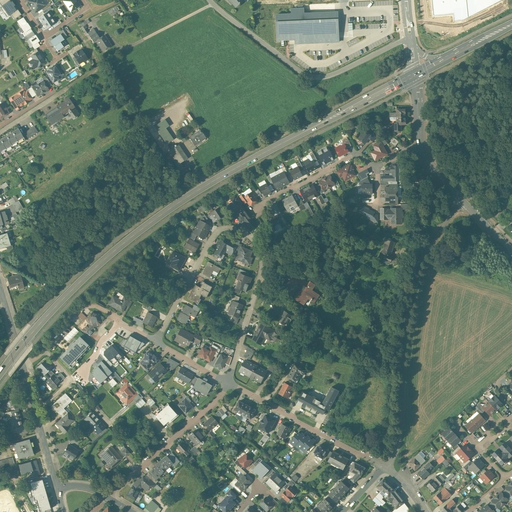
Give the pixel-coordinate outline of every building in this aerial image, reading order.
[(17,10),(10,0),(1,6),(8,16),(17,10)] [(42,0),(41,0),(31,7),(35,13),(40,10),(42,8),(46,5),(42,0)] [(80,6),(76,0),(65,0),(69,6),(67,7),(68,8),(71,12),(80,6)] [(244,0),(229,0),(230,2),(235,8),(245,1),(244,0)] [(429,0),(432,19),(453,17),(453,24),(461,23),(505,0),(504,0),(429,0)] [(116,7),(108,11),(111,16),(118,12),(116,7)] [(291,13),(274,14),(275,20),(275,39),(289,39),(293,38),(294,43),(339,41),(339,35),(338,11),(303,12),(303,8),(291,8),(291,13)] [(44,14),(38,18),(42,24),(50,19),(51,18),(47,12),(44,14)] [(51,18),(50,19),(42,24),(46,30),(52,26),(55,24),(51,18)] [(88,19),(79,25),(80,28),(85,25),(89,23),(88,19)] [(30,28),(27,24),(21,28),(23,31),(20,33),(24,37),(32,32),(30,29),(30,28)] [(35,36),(32,32),(24,37),(27,42),(29,40),(33,45),(37,42),(39,41),(35,36)] [(96,33),(89,37),(93,43),(97,41),(100,39),(96,33)] [(57,37),(51,41),(54,46),(57,51),(63,47),(60,42),(63,40),(61,36),(60,35),(57,37)] [(100,39),(97,41),(103,50),(106,47),(107,49),(110,46),(104,36),(100,39)] [(81,50),(78,52),(77,52),(75,53),(75,54),(74,55),(75,56),(79,64),(80,63),(82,62),(83,61),(84,62),(87,59),(82,52),(81,50)] [(35,54),(31,56),(31,57),(34,62),(30,64),(33,69),(44,62),(38,52),(35,54)] [(79,64),(75,56),(72,58),(75,63),(77,66),(79,64),(80,64),(80,63),(79,64)] [(52,68),(52,67),(49,69),(49,70),(46,72),(53,83),(54,82),(57,80),(58,79),(57,77),(60,75),(56,69),(55,67),(52,68)] [(47,78),(42,81),(43,81),(47,88),(52,86),(47,78)] [(47,88),(43,81),(37,84),(43,93),(49,90),(47,88)] [(43,93),(37,84),(32,87),(32,88),(36,95),(37,97),(43,93)] [(36,95),(32,88),(32,87),(27,90),(28,91),(32,98),(36,95)] [(22,92),(18,94),(18,95),(15,96),(17,100),(16,101),(15,99),(11,102),(16,110),(20,107),(24,104),(24,105),(28,102),(28,101),(32,98),(28,91),(25,93),(25,92),(22,93),(22,92)] [(70,99),(61,105),(61,104),(57,106),(57,107),(59,110),(62,115),(63,115),(68,111),(70,112),(69,113),(70,114),(70,113),(74,118),(80,114),(74,107),(75,107),(70,99)] [(3,106),(2,103),(0,104),(0,112),(3,117),(6,116),(6,115),(8,113),(3,106)] [(57,107),(45,115),(51,124),(57,121),(53,115),(59,110),(57,107)] [(59,110),(53,115),(57,121),(64,116),(63,115),(62,115),(59,110)] [(173,140),(161,121),(154,126),(166,144),(173,140)] [(18,129),(12,132),(12,133),(17,141),(23,137),(21,134),(18,129)] [(200,130),(189,138),(194,145),(200,141),(200,142),(206,138),(203,134),(200,130)] [(369,135),(364,131),(362,134),(360,135),(357,138),(365,144),(369,138),(370,139),(373,135),(371,133),(369,135)] [(17,141),(12,133),(6,136),(11,144),(17,141)] [(11,144),(6,136),(0,140),(5,148),(11,145),(11,144)] [(351,146),(347,138),(342,140),(344,145),(345,145),(346,148),(351,146)] [(386,142),(382,138),(377,140),(379,143),(381,142),(383,146),(388,144),(386,142)] [(383,146),(381,142),(379,143),(373,146),(376,152),(372,155),(375,161),(387,154),(383,146)] [(178,145),(167,153),(176,166),(180,163),(187,158),(178,145)] [(344,145),(341,147),(339,146),(335,148),(339,157),(348,152),(346,148),(345,145),(344,145)] [(334,159),(328,147),(317,153),(323,165),(334,159)] [(313,161),(310,163),(308,160),(304,162),(309,172),(317,168),(314,163),(313,161)] [(350,165),(337,172),(340,177),(342,176),(345,181),(355,175),(350,165)] [(298,167),(294,169),(294,170),(291,172),(295,180),(302,176),(300,172),(298,167)] [(367,169),(357,174),(360,181),(367,178),(368,177),(367,174),(369,173),(367,169)] [(283,172),(278,176),(283,186),(285,184),(285,185),(289,183),(286,176),(284,172),(283,172)] [(399,173),(392,173),(392,176),(383,176),(383,181),(399,181),(399,173)] [(278,176),(271,179),(277,189),(281,187),(283,186),(278,176)] [(330,176),(324,179),(329,188),(335,185),(332,178),(330,176)] [(329,188),(324,179),(319,182),(320,184),(324,191),(329,188)] [(267,184),(260,187),(264,196),(271,192),(267,184)] [(313,185),(306,188),(312,198),(318,195),(313,185)] [(367,185),(362,185),(362,194),(372,194),(372,185),(367,185)] [(306,188),(300,191),(306,202),(312,198),(306,188)] [(245,197),(244,198),(247,202),(250,206),(258,200),(256,198),(253,193),(252,192),(245,197)] [(256,226),(235,196),(230,199),(232,202),(227,206),(231,212),(233,211),(237,216),(236,217),(241,224),(244,222),(248,228),(249,227),(251,229),(256,226)] [(289,199),(288,200),(287,198),(282,201),(288,212),(291,211),(291,210),(298,206),(293,196),(289,198),(289,199)] [(375,212),(367,209),(367,208),(366,207),(363,206),(362,206),(360,209),(358,208),(356,212),(371,220),(374,214),(375,212)] [(401,213),(401,209),(391,209),(391,210),(387,210),(387,215),(387,218),(391,218),(391,224),(401,224),(401,218),(403,218),(403,213),(401,213)] [(215,211),(208,215),(210,218),(213,217),(216,221),(224,216),(220,210),(216,212),(215,211)] [(280,217),(274,219),(274,218),(271,219),(272,221),(268,222),(272,230),(276,228),(277,229),(281,227),(280,226),(284,224),(280,217)] [(205,221),(202,218),(199,220),(199,221),(196,227),(206,233),(210,226),(204,223),(205,221)] [(206,233),(196,227),(193,233),(197,235),(203,239),(206,233)] [(0,242),(9,240),(7,233),(0,235),(0,242)] [(191,240),(189,239),(184,247),(194,253),(199,245),(193,242),(193,241),(191,240)] [(11,246),(9,240),(0,242),(0,249),(3,248),(4,248),(11,246)] [(217,248),(225,252),(226,251),(230,253),(229,255),(230,255),(234,249),(236,250),(239,244),(240,241),(235,240),(233,245),(230,243),(229,245),(221,241),(220,241),(221,241),(217,248)] [(386,240),(381,253),(380,253),(377,259),(390,263),(390,262),(392,258),(392,257),(390,256),(394,243),(386,240)] [(241,247),(240,247),(237,255),(235,259),(250,265),(252,258),(250,257),(252,251),(241,247)] [(225,252),(217,248),(213,254),(222,258),(225,252)] [(185,259),(173,252),(169,259),(173,261),(170,266),(178,271),(185,259)] [(221,269),(208,262),(202,274),(206,276),(209,278),(210,278),(214,280),(221,269)] [(309,283),(293,273),(289,280),(298,285),(298,284),(301,286),(294,298),(304,305),(308,298),(314,303),(319,295),(312,290),(315,285),(310,281),(309,283)] [(248,277),(240,274),(237,280),(240,281),(237,288),(246,292),(251,278),(248,277)] [(14,277),(7,278),(9,288),(12,287),(12,285),(16,284),(17,286),(18,286),(18,289),(24,287),(22,281),(21,278),(15,279),(14,277)] [(200,288),(196,286),(189,299),(199,304),(203,296),(206,297),(212,287),(211,287),(203,283),(200,288)] [(124,297),(121,295),(118,300),(113,297),(109,304),(115,308),(115,307),(118,309),(117,309),(122,312),(125,306),(128,300),(129,300),(124,297)] [(242,305),(232,301),(228,314),(238,318),(242,305)] [(193,310),(186,306),(183,311),(184,311),(182,314),(181,313),(177,320),(185,324),(190,315),(195,317),(198,313),(192,310),(193,310)] [(283,313),(278,321),(284,325),(286,322),(288,324),(292,320),(290,318),(291,316),(284,311),(283,312),(283,313)] [(157,317),(148,312),(142,321),(142,322),(143,323),(151,327),(157,317)] [(78,316),(83,321),(87,318),(81,313),(78,316)] [(98,315),(92,313),(91,313),(88,316),(87,318),(83,321),(78,327),(82,331),(83,330),(87,333),(89,335),(91,333),(89,331),(92,328),(91,326),(95,327),(98,324),(100,322),(100,321),(104,317),(98,314),(98,315)] [(266,318),(260,314),(257,319),(263,322),(266,318)] [(142,321),(135,317),(132,322),(138,326),(142,324),(143,323),(142,322),(142,321)] [(268,328),(260,324),(255,334),(260,336),(257,342),(260,344),(265,334),(267,336),(273,338),(274,341),(279,338),(279,339),(279,338),(277,333),(276,333),(272,331),(273,331),(268,328)] [(64,338),(68,342),(78,332),(74,327),(64,338)] [(193,336),(180,329),(180,330),(181,330),(179,334),(178,333),(175,340),(188,347),(193,336)] [(202,337),(196,334),(193,340),(193,341),(194,340),(199,343),(199,344),(202,337)] [(314,335),(308,346),(314,349),(320,338),(314,335)] [(125,339),(120,344),(129,349),(135,338),(129,336),(127,340),(125,339)] [(60,358),(71,369),(78,362),(76,360),(89,347),(80,337),(60,358)] [(137,349),(139,349),(145,344),(135,338),(129,349),(135,353),(137,349)] [(107,349),(117,361),(121,357),(112,346),(110,348),(109,347),(107,349)] [(210,347),(208,351),(204,359),(210,362),(213,356),(216,350),(210,347)] [(208,351),(202,348),(198,355),(204,359),(208,351)] [(117,361),(107,349),(104,351),(103,355),(112,365),(117,361)] [(253,354),(247,351),(244,357),(250,360),(253,354)] [(152,355),(150,353),(147,353),(145,355),(145,358),(143,359),(145,362),(142,364),(146,369),(151,365),(152,365),(153,366),(160,360),(156,356),(155,357),(153,354),(152,355)] [(296,356),(291,353),(287,361),(292,364),(296,356)] [(224,364),(227,358),(221,354),(215,365),(222,369),(224,364)] [(178,364),(169,359),(166,366),(172,370),(178,364)] [(45,360),(37,368),(37,369),(39,371),(40,371),(41,370),(45,374),(44,375),(49,371),(52,368),(45,360)] [(111,373),(101,361),(96,366),(97,367),(106,377),(111,373)] [(255,366),(245,361),(239,372),(250,377),(255,366)] [(277,367),(270,363),(267,369),(274,373),(277,367)] [(160,364),(149,374),(155,381),(159,377),(160,378),(163,375),(162,374),(166,371),(160,364)] [(294,364),(287,377),(296,382),(300,373),(304,375),(306,371),(294,364)] [(265,371),(255,366),(250,377),(260,383),(265,371)] [(106,377),(97,367),(93,370),(94,372),(93,373),(93,374),(92,375),(94,377),(95,377),(95,376),(100,382),(106,377)] [(193,375),(180,368),(175,376),(188,384),(189,382),(189,381),(193,376),(193,375)] [(49,371),(44,375),(48,379),(53,375),(49,371)] [(48,379),(45,382),(46,382),(48,384),(46,386),(50,391),(52,389),(60,381),(56,377),(54,374),(53,375),(48,379)] [(95,377),(94,377),(91,379),(96,384),(97,383),(98,385),(100,382),(95,376),(95,377)] [(112,387),(117,383),(113,378),(108,382),(112,387)] [(211,386),(198,378),(198,379),(195,384),(193,387),(192,388),(187,392),(190,396),(197,390),(200,392),(204,394),(206,395),(208,390),(209,389),(211,386)] [(285,383),(279,394),(287,398),(293,387),(285,383)] [(137,395),(127,384),(120,390),(122,392),(121,393),(124,397),(122,399),(127,404),(132,399),(137,395)] [(323,402),(301,390),(295,403),(317,414),(318,412),(323,415),(325,410),(328,412),(339,391),(331,387),(323,402)] [(65,393),(51,406),(62,418),(67,413),(62,407),(71,400),(72,401),(65,393)] [(137,395),(132,399),(136,403),(140,400),(141,399),(137,395)] [(492,406),(498,400),(495,396),(488,402),(492,406)] [(150,406),(155,402),(151,397),(146,402),(150,406)] [(14,409),(16,408),(20,407),(18,399),(8,401),(6,406),(10,408),(14,407),(14,409)] [(185,399),(182,402),(181,402),(178,405),(185,413),(192,407),(188,403),(185,399)] [(498,400),(492,406),(496,410),(502,404),(498,400)] [(256,410),(239,401),(234,411),(251,419),(256,410)] [(482,407),(485,410),(490,416),(496,410),(492,406),(488,402),(482,407)] [(149,406),(146,403),(139,409),(142,413),(149,406)] [(168,404),(155,416),(165,428),(178,416),(168,404)] [(482,407),(479,404),(476,406),(478,408),(483,413),(485,410),(482,407)] [(16,408),(14,409),(15,410),(6,413),(3,417),(8,420),(9,418),(11,418),(13,427),(21,424),(22,424),(21,421),(19,420),(16,408)] [(483,413),(478,408),(476,411),(479,414),(482,417),(484,415),(483,413)] [(92,412),(84,419),(87,423),(88,422),(91,426),(89,428),(90,428),(99,420),(92,412)] [(62,418),(55,424),(62,431),(64,429),(66,431),(68,428),(67,427),(66,426),(73,419),(67,413),(62,418)] [(479,414),(472,420),(479,427),(479,426),(485,420),(482,417),(479,414)] [(274,420),(265,415),(261,424),(270,428),(274,420)] [(212,416),(204,423),(210,430),(218,423),(212,416)] [(99,420),(90,428),(92,426),(95,430),(94,430),(95,431),(98,434),(106,427),(99,420)] [(472,420),(466,426),(472,432),(477,428),(476,428),(478,426),(478,427),(479,427),(472,420)] [(13,427),(12,427),(10,429),(9,431),(13,433),(14,434),(16,433),(21,435),(23,435),(24,434),(23,431),(24,429),(23,427),(22,427),(21,424),(13,427)] [(281,426),(279,429),(280,429),(277,434),(285,438),(288,433),(289,433),(291,429),(289,427),(289,428),(283,425),(282,427),(281,426)] [(446,432),(443,434),(443,435),(448,440),(455,434),(449,428),(446,432)] [(192,433),(200,442),(204,438),(196,430),(192,433)] [(297,434),(294,431),(288,438),(291,440),(297,434)] [(270,432),(264,439),(267,441),(269,437),(272,433),(270,432)] [(200,442),(192,433),(188,437),(196,445),(200,442)] [(300,435),(297,433),(297,434),(291,440),(289,442),(294,446),(295,445),(303,436),(304,435),(301,433),(300,435)] [(455,434),(448,440),(453,446),(456,444),(460,440),(455,434)] [(305,438),(303,436),(295,445),(300,449),(301,448),(309,439),(310,438),(307,436),(305,438)] [(29,439),(13,444),(18,459),(33,455),(29,439)] [(309,439),(301,448),(305,452),(306,451),(312,444),(315,441),(313,439),(311,441),(309,439)] [(511,449),(505,442),(500,447),(502,450),(500,452),(497,449),(492,454),(501,465),(507,460),(506,459),(508,457),(509,458),(511,455),(511,449)] [(182,443),(179,445),(178,445),(176,446),(177,447),(176,448),(184,457),(187,455),(184,451),(187,449),(182,443)] [(312,444),(306,451),(309,453),(315,447),(312,444)] [(78,451),(68,445),(65,449),(65,450),(61,456),(61,457),(64,453),(69,456),(69,457),(73,460),(78,451)] [(328,449),(320,445),(319,447),(317,447),(314,453),(315,454),(323,458),(325,455),(328,450),(328,449)] [(461,449),(457,453),(461,458),(470,450),(465,445),(461,449)] [(118,456),(116,454),(117,453),(111,447),(109,449),(108,448),(104,451),(105,452),(101,455),(109,464),(108,465),(111,469),(122,460),(119,456),(118,456)] [(455,451),(452,453),(455,455),(457,453),(461,449),(459,447),(455,451)] [(470,450),(461,458),(465,462),(468,459),(474,454),(470,450)] [(348,459),(333,451),(332,452),(329,458),(328,461),(343,469),(346,464),(348,460),(348,459)] [(419,454),(414,458),(409,463),(415,470),(421,465),(425,461),(419,454)] [(252,461),(245,455),(244,457),(242,457),(241,458),(241,460),(239,461),(239,462),(244,466),(246,468),(252,461)] [(442,456),(436,461),(439,464),(445,459),(442,456)] [(172,463),(166,457),(162,460),(159,463),(165,470),(172,463)] [(12,458),(0,461),(0,467),(14,463),(12,458)] [(262,460),(259,458),(253,464),(256,467),(260,462),(262,460)] [(244,466),(239,462),(239,461),(237,459),(235,462),(239,466),(241,468),(244,466)] [(468,459),(465,462),(461,465),(464,467),(470,461),(468,459)] [(473,464),(469,467),(470,467),(475,473),(484,465),(478,459),(473,464)] [(470,461),(464,467),(466,470),(470,467),(469,467),(473,464),(470,461)] [(35,462),(29,464),(32,475),(33,475),(38,474),(39,474),(35,462)] [(256,467),(253,470),(255,472),(256,472),(258,474),(264,466),(260,462),(256,467)] [(364,468),(354,462),(354,463),(351,468),(349,473),(351,474),(351,473),(352,474),(352,475),(353,476),(350,479),(350,480),(353,483),(360,476),(364,468)] [(429,462),(418,473),(423,479),(429,473),(428,472),(433,467),(429,462)] [(159,463),(152,469),(152,470),(156,474),(158,476),(162,473),(161,473),(165,470),(159,463)] [(241,468),(239,466),(236,468),(243,474),(245,472),(241,468)] [(269,470),(264,466),(258,474),(260,476),(259,476),(261,479),(265,475),(269,471),(269,470)] [(271,468),(269,470),(269,471),(265,475),(267,477),(269,475),(274,471),(271,468)] [(482,476),(480,477),(486,484),(494,476),(491,473),(488,470),(486,471),(482,476)] [(156,480),(152,477),(152,478),(149,473),(146,476),(150,480),(155,485),(158,482),(156,480)] [(272,477),(267,483),(268,484),(268,485),(271,487),(279,478),(275,474),(272,477)] [(329,474),(324,479),(329,483),(333,478),(329,474)] [(251,482),(244,475),(239,480),(247,487),(251,482)] [(437,476),(426,485),(433,492),(438,487),(440,485),(441,485),(443,482),(437,476)] [(148,482),(142,477),(137,483),(137,482),(133,486),(139,490),(141,487),(146,491),(150,485),(153,487),(152,488),(155,485),(150,480),(148,482)] [(279,478),(271,487),(273,490),(274,490),(276,491),(284,483),(279,478)] [(395,490),(383,479),(377,487),(388,498),(388,497),(395,491),(395,490)] [(247,487),(239,480),(235,485),(242,491),(247,487)] [(341,481),(329,495),(336,502),(349,488),(341,481)] [(447,483),(443,486),(444,488),(445,488),(447,490),(453,485),(449,481),(447,483)] [(46,489),(44,490),(42,484),(32,487),(35,495),(41,493),(44,503),(50,502),(46,489)] [(242,491),(235,485),(233,487),(240,493),(242,491)] [(133,487),(130,492),(129,491),(126,496),(134,501),(136,497),(135,497),(136,496),(135,495),(139,490),(133,486),(132,486),(133,487)] [(291,487),(290,486),(290,487),(286,491),(292,497),(297,492),(291,487)] [(444,488),(433,498),(440,505),(451,495),(447,490),(445,488),(444,488)] [(237,495),(231,490),(227,494),(228,496),(233,500),(237,495)] [(292,497),(286,491),(281,496),(283,497),(288,502),(292,497)] [(404,503),(395,491),(388,497),(390,498),(390,497),(392,499),(390,500),(397,508),(404,503)] [(510,497),(504,491),(502,493),(508,499),(510,497)] [(502,493),(501,492),(496,497),(503,504),(508,500),(508,499),(502,493)] [(384,497),(379,493),(375,497),(380,501),(384,497)] [(228,496),(221,504),(219,504),(218,505),(218,507),(220,508),(221,508),(224,511),(227,511),(236,503),(233,500),(228,496)] [(271,502),(266,497),(260,504),(267,511),(273,505),(273,504),(271,502)] [(288,502),(283,497),(280,500),(286,506),(289,503),(288,502)] [(380,501),(375,497),(372,500),(379,506),(381,505),(382,506),(384,505),(380,501)] [(503,504),(496,497),(491,501),(492,502),(498,508),(498,509),(503,504)] [(279,504),(273,499),(271,502),(273,504),(273,505),(276,508),(279,504)] [(328,503),(324,499),(317,507),(322,511),(326,511),(331,507),(328,504),(328,503)] [(447,504),(440,510),(440,511),(441,511),(448,511),(452,509),(451,509),(450,507),(455,503),(452,499),(447,504),(446,504),(447,504)] [(158,506),(154,502),(150,507),(154,511),(158,506)] [(498,508),(492,502),(490,504),(496,510),(498,508)] [(404,503),(397,508),(392,511),(407,511),(409,510),(404,503)]
